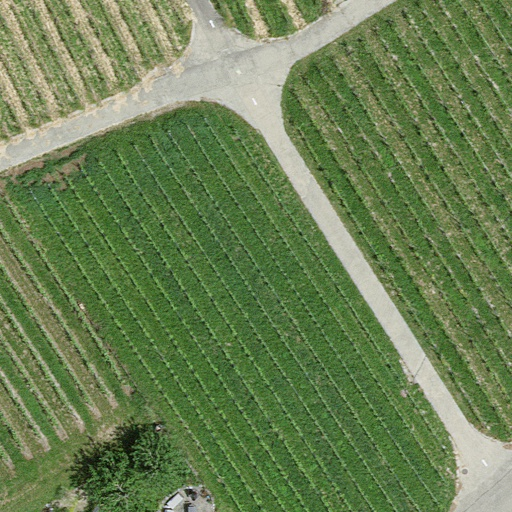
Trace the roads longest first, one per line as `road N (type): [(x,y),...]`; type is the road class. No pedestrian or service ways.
road 1 (track): [(505,494),(234,78),(195,0)]
road 2 (track): [(0,160),(115,113),(234,78),(368,0)]
